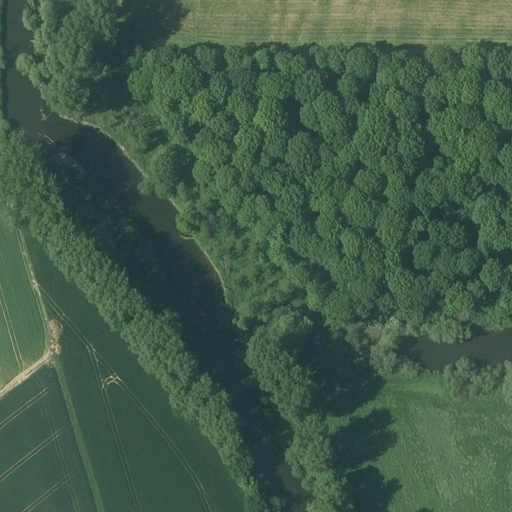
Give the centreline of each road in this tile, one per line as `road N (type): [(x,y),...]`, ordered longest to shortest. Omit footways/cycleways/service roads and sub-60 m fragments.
road 1 (track): [(7,192),(200,409),(260,511)]
road 2 (track): [(0,399),(54,354),(0,161)]
road 3 (track): [(100,511),(54,354)]
road 4 (track): [(267,379),(332,511)]
